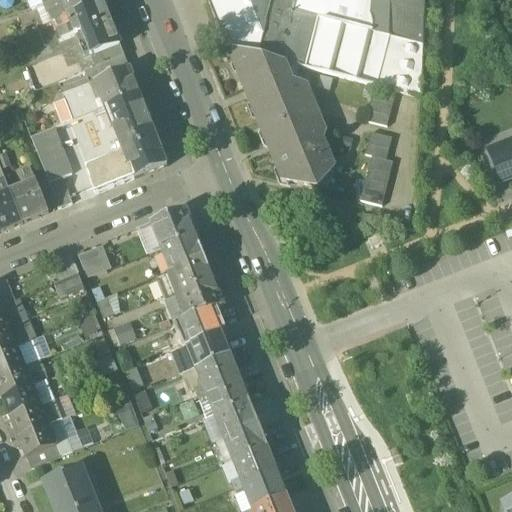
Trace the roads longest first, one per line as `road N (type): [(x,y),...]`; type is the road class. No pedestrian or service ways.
road 1 (secondary): [(222,166),(362,511)]
road 2 (residential): [(0,259),(222,166)]
road 3 (secondary): [(157,0),(222,166)]
